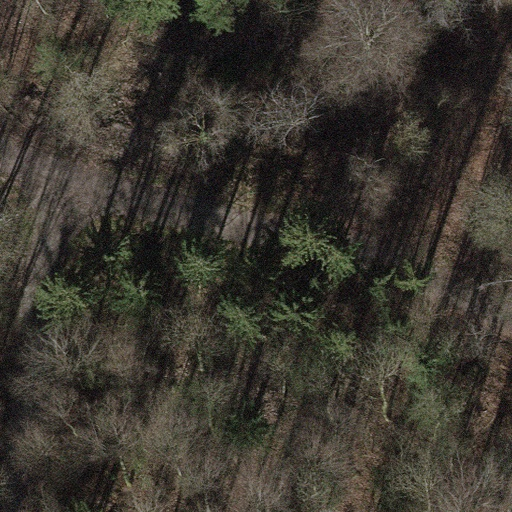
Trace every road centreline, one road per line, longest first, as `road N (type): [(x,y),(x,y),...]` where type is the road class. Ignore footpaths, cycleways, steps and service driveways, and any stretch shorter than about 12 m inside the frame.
road 1 (track): [(0,150),(356,259),(511,330)]
road 2 (track): [(2,511),(63,170)]
